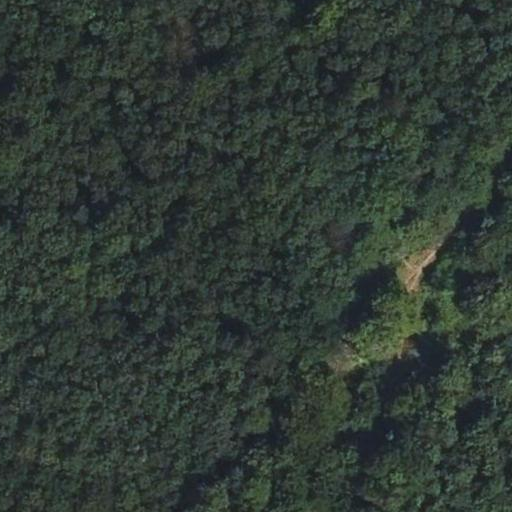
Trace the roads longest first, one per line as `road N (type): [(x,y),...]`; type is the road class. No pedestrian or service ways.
road 1 (track): [(193,0),(424,255)]
road 2 (track): [(424,255),(201,511)]
road 3 (track): [(348,511),(424,255)]
road 4 (track): [(511,154),(424,255)]
